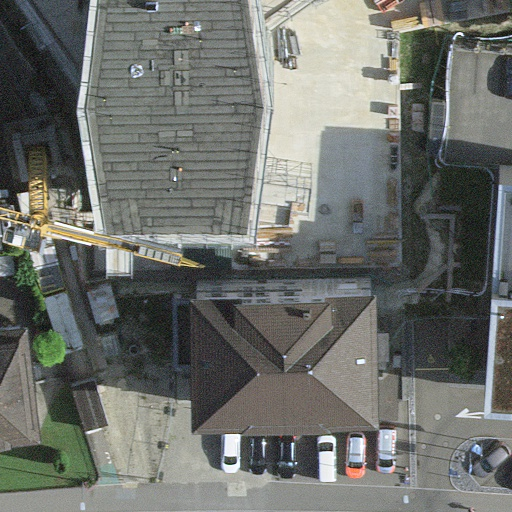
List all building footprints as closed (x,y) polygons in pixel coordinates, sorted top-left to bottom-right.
[(46,0),(94,69),(114,207),(257,206),(271,62),(264,0),(46,0)] [(511,159),(506,159),(490,376),(511,377),(511,159)] [(0,168),(0,237),(9,236),(0,168)] [(368,270),(201,273),(203,389),(370,386),(368,270)] [(34,332),(0,336),(0,434),(47,428),(34,332)]
